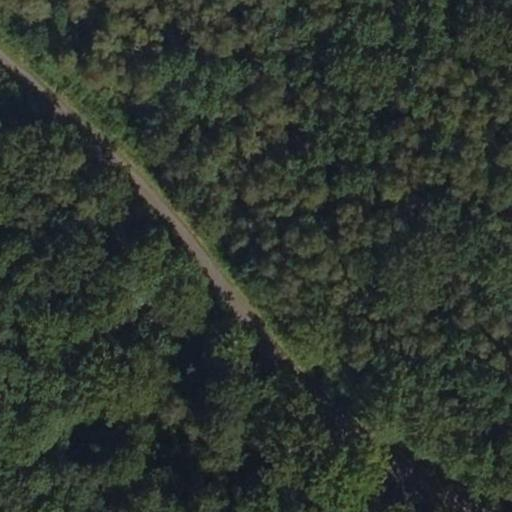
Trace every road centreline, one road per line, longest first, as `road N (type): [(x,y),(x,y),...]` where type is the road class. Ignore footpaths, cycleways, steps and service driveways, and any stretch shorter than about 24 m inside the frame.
road 1 (unclassified): [(490,511),(268,328),(0,64)]
road 2 (track): [(0,240),(268,328),(326,511)]
